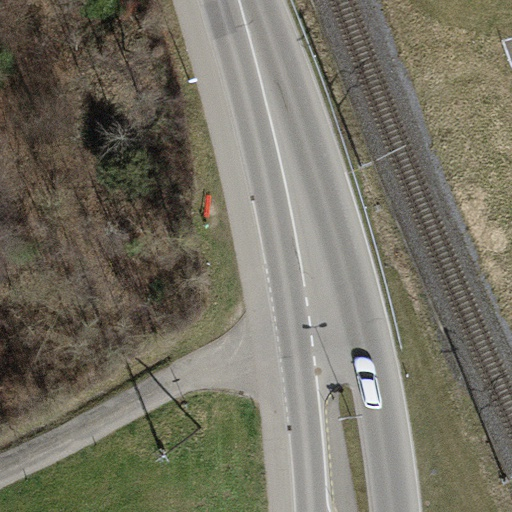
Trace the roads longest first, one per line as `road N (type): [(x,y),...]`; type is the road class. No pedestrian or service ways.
road 1 (unclassified): [(0,471),(324,305)]
road 2 (tertiary): [(324,305),(239,0)]
road 3 (tertiary): [(394,511),(384,426),(324,305)]
road 4 (tertiary): [(324,305),(309,430),(316,511)]
